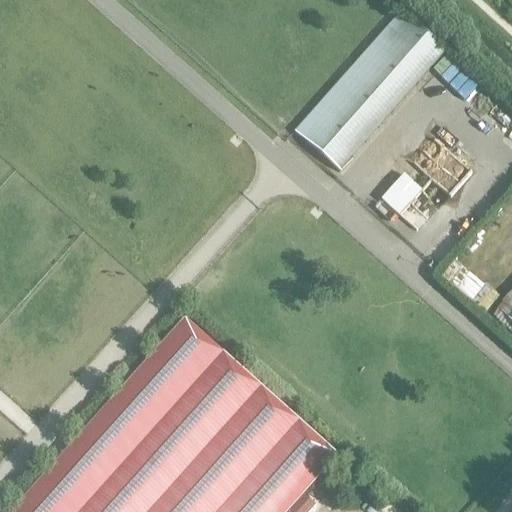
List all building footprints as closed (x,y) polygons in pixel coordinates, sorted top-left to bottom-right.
[(295,131),(339,170),(445,51),(401,12),(295,131)] [(415,159),(405,167),(422,188),(432,180),(415,159)] [(403,215),(424,189),(405,173),(383,199),(403,215)] [(452,226),(430,250),(442,260),(464,236),(452,226)] [(497,311),(511,324),(511,292),(502,304),(503,304),(497,311)] [(185,321),(12,511),(289,511),(338,458),(185,321)]
